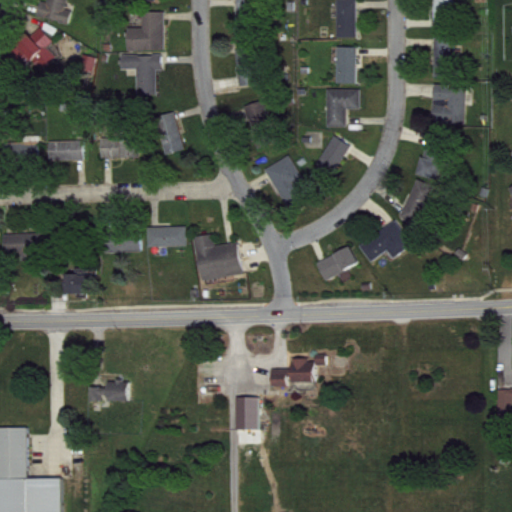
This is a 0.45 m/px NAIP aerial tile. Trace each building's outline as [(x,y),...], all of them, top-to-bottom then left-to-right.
[(76,0),(53,0),(47,25),(76,32),(79,19),(72,17),(76,0)] [(141,0),(141,11),(161,11),(161,0),(141,0)] [(439,0),(441,39),(461,38),(459,0),(439,0)] [(262,44),(263,6),(243,6),(242,44),(262,44)] [(363,46),(364,7),(344,7),(344,46),(363,46)] [(171,59),(172,20),(149,20),(149,36),(134,36),(134,58),(171,59)] [(67,63),(48,36),(21,55),(34,74),(43,67),(49,75),(67,63)] [(461,46),(441,46),(442,86),(462,85),(461,46)] [(363,92),(364,55),(345,55),(344,92),(363,92)] [(246,94),(266,92),(263,56),(243,58),(246,94)] [(170,64),(128,63),(128,77),(144,78),(143,103),(163,104),(164,78),(169,78),(170,64)] [(0,76),(0,96),(16,96),(16,75),(0,76)] [(445,131),(472,133),(474,95),(441,93),(440,124),(445,124),(445,131)] [(367,98),(334,98),(334,135),(354,135),(354,117),(367,118),(367,98)] [(276,153),(270,135),(278,133),(270,108),(247,116),(261,158),(276,153)] [(192,158),(180,120),(162,126),(174,164),(192,158)] [(446,188),(455,145),(436,141),(426,184),(446,188)] [(343,183),(357,152),(338,144),(325,175),(343,183)] [(12,168),(47,167),(46,145),(33,145),(33,150),(12,151),(12,168)] [(146,166),(146,146),(109,147),(109,167),(146,166)] [(57,149),(57,170),(91,169),(91,148),(57,149)] [(311,188),(297,164),(272,178),(294,216),(312,206),(304,192),(311,188)] [(429,234),(440,193),(421,188),(410,229),(429,234)] [(367,255),(379,271),(395,259),(401,267),(420,253),(402,229),(367,255)] [(193,235),(154,236),(154,256),(194,255),(193,235)] [(50,242),(12,243),(13,265),(50,264),(50,242)] [(208,289),(249,283),(245,251),(221,254),(220,243),(202,245),(208,289)] [(114,245),(114,261),(148,260),(147,244),(114,245)] [(324,270),(332,288),(366,274),(359,256),(324,270)] [(74,302),(102,302),(101,278),(74,278),(74,302)] [(323,389),(323,368),(299,368),(299,378),(279,378),(279,393),(295,393),(295,390),(323,389)] [(112,410),(138,409),(137,389),(115,390),(115,395),(97,396),(98,410),(112,410)] [(267,405),(244,406),(245,438),(267,438),(267,405)] [(1,511),(0,436),(35,436),(37,487),(69,487),(69,511),(1,511)]
